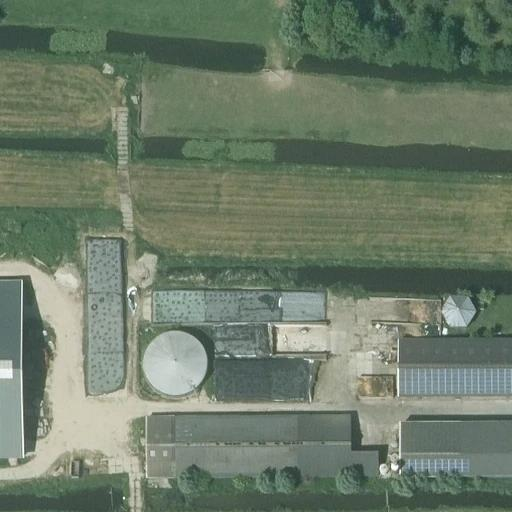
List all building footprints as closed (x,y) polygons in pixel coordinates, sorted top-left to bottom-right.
[(0,459),(22,459),(21,366),(21,284),(0,284),(0,459)] [(448,332),(465,332),(475,316),(466,300),(449,300),(440,316),(448,332)] [(143,359),(142,369),(143,378),(148,387),(154,394),(163,399),(172,401),(182,400),(191,397),(199,390),(204,382),(207,373),(206,363),(203,353),(197,346),(190,340),(181,337),(171,336),(162,339),(154,343),(147,351),(143,359)] [(397,402),(511,401),(511,344),(397,345),(397,402)] [(350,458),(350,420),(177,421),(145,422),(145,482),(177,481),(377,480),(377,457),(350,458)] [(399,483),(462,482),(511,481),(511,427),(462,428),(398,428),(399,483)]
